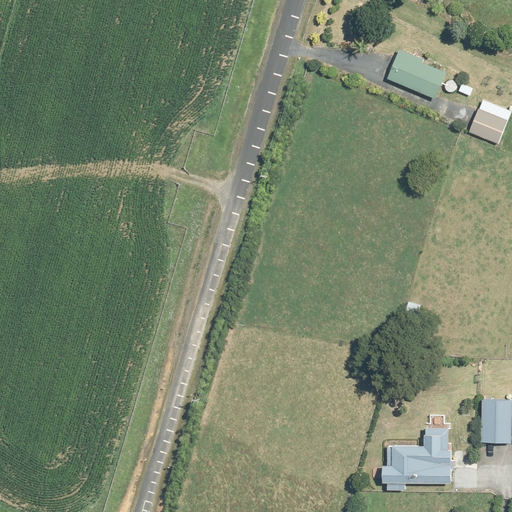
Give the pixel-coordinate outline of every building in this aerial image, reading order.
[(426,59),(401,48),(397,59),(389,55),(386,63),(395,67),(389,79),(436,100),(448,73),(424,63),(426,59)] [(475,87),(459,83),(459,84),(459,83),(458,82),(457,81),(456,80),(455,79),(454,79),(453,78),(452,78),(451,78),(450,79),(449,79),(448,79),(447,80),(446,81),(445,82),(445,83),(445,85),(445,86),(445,87),(445,88),(446,90),(447,91),(448,91),(449,92),(450,93),(451,93),(452,93),(454,93),(455,92),(456,92),(457,91),(457,90),(457,92),(472,96),(475,87)] [(511,111),(485,100),(471,132),(498,144),(511,111)] [(422,306),(408,302),(405,312),(419,316),(422,306)] [(511,399),(484,399),(482,441),(511,442),(511,399)] [(384,465),(383,483),(388,483),(388,490),(406,491),(407,483),(451,484),(452,451),(449,451),(450,428),(428,428),(427,434),(426,434),(426,446),(415,445),(415,441),(385,440),(384,449),(388,449),(388,466),(384,465)]
